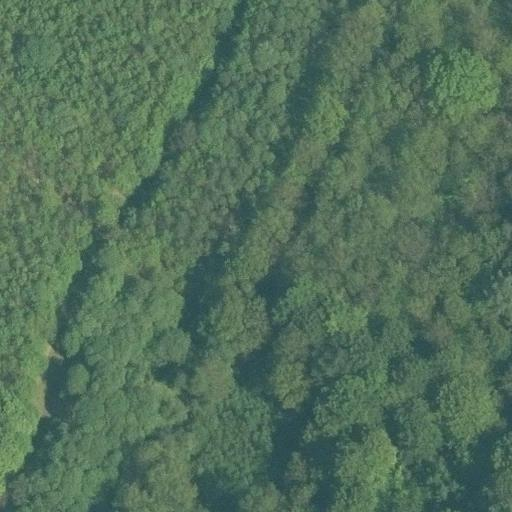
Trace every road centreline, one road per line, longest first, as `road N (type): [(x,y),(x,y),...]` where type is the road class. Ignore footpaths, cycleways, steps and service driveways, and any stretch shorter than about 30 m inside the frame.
road 1 (track): [(401,0),(249,333),(331,432)]
road 2 (track): [(399,511),(454,393)]
